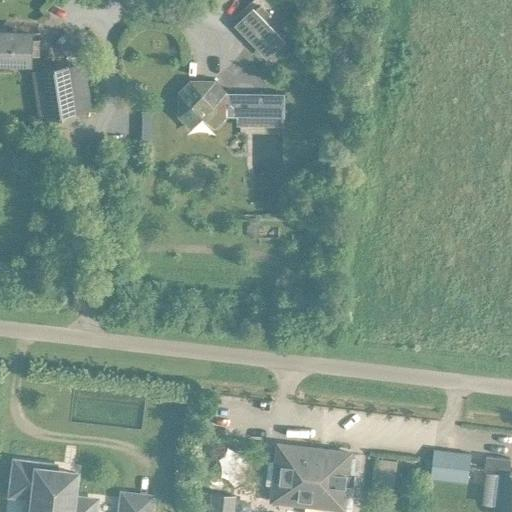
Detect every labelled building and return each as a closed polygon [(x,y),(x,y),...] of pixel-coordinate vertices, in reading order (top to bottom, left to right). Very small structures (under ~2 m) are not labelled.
[(255,17),(237,34),(269,66),(287,49),(266,28),(272,22),(263,13),(258,19),(255,17)] [(0,78),(12,79),(12,68),(31,69),(31,65),(40,65),(40,49),(31,49),(31,43),(0,41),(0,78)] [(52,126),(77,122),(69,74),(45,78),(52,126)] [(180,100),(180,125),(191,138),(217,138),(228,124),(283,125),(284,102),(230,102),(218,90),(191,89),(180,100)] [(346,511),(352,462),(280,454),(274,509),(296,511),(346,511)] [(432,488),(469,492),(472,463),(436,459),(432,488)] [(486,480),(505,482),(501,511),(511,511),(511,481),(511,482),(511,477),(511,468),(488,465),(486,480)] [(382,469),(380,492),(397,493),(399,470),(382,469)] [(65,481),(55,480),(55,476),(18,471),(14,503),(37,506),(35,511),(96,511),(97,510),(75,507),(77,489),(64,487),(65,481)] [(214,502),(212,511),(236,511),(237,505),(214,502)]
